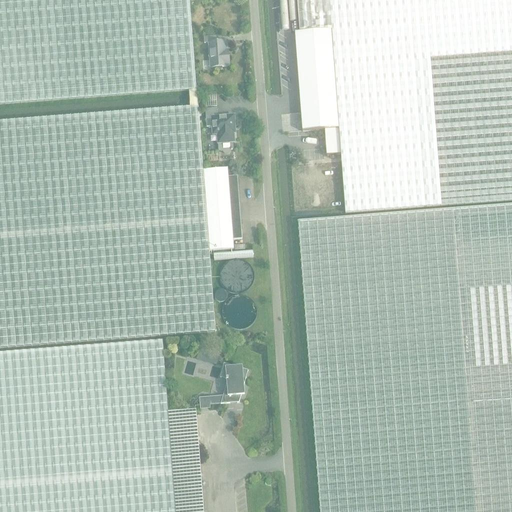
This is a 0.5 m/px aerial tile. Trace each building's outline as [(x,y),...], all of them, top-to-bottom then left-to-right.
[(0,348),(215,332),(209,252),(203,171),(198,107),(197,90),(196,90),(189,1),(189,0),(0,0),(0,105),(189,91),(190,108),(0,122),(0,348)] [(511,0),(296,0),(299,33),(331,31),(339,129),(345,214),(345,218),(511,205),(511,0)] [(299,33),(295,33),(302,132),(339,129),(331,31),(299,33)] [(226,66),(229,66),(228,55),(226,56),(225,42),(216,42),(216,36),(203,37),(204,44),(209,43),(210,68),(215,68),(216,69),(217,71),(220,70),(222,69),(222,67),(226,67),(226,66)] [(217,109),(205,109),(206,128),(212,127),(213,135),(217,134),(218,145),(218,152),(222,152),(223,153),(225,155),(227,155),(229,154),(231,153),(231,150),(233,149),(233,142),(234,142),(233,133),(235,133),(234,116),(218,117),(217,109)] [(227,169),(203,171),(209,252),(233,250),(233,241),(242,240),(237,177),(228,178),(227,169)] [(511,511),(511,205),(345,218),(298,221),(319,511),(511,511)] [(246,277),(245,274),(245,271),(243,268),(241,267),(239,265),(236,263),(233,263),(230,263),(228,263),(225,264),(224,265),(222,267),(220,269),(219,272),(218,275),(218,277),(218,280),(219,283),(220,285),(222,287),(224,289),(226,290),(229,291),(232,291),(234,291),(237,290),(239,289),(241,287),(243,285),(245,283),(245,280),(246,277)] [(253,314),(252,310),(251,307),(250,304),(247,301),(245,299),(242,298),(239,297),(235,296),(231,297),(229,298),(226,299),(223,302),(221,305),(220,308),(219,311),(218,314),(219,317),(220,321),(222,324),(223,326),(226,328),(229,330),(233,331),(236,331),(238,331),(242,330),(245,328),(248,326),(250,323),(251,321),(252,317),(253,314)] [(0,511),(175,511),(168,413),(162,341),(0,353),(0,511)] [(199,351),(196,360),(217,366),(219,356),(199,351)] [(226,380),(226,384),(223,397),(198,399),(199,410),(209,409),(209,406),(239,403),(248,371),(224,364),(220,378),(226,380)] [(203,511),(196,411),(168,413),(175,511),(203,511)]
